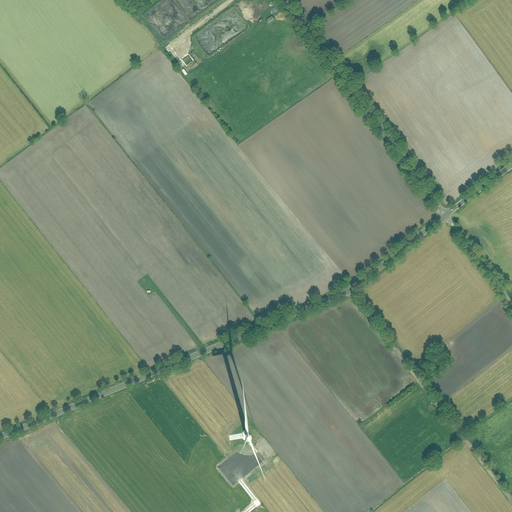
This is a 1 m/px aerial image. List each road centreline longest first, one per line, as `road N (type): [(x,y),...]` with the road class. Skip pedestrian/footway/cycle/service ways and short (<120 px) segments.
road 1 (unclassified): [(0,437),(339,295),(445,215)]
road 2 (unclassified): [(445,215),(284,0)]
road 3 (track): [(511,503),(349,290)]
